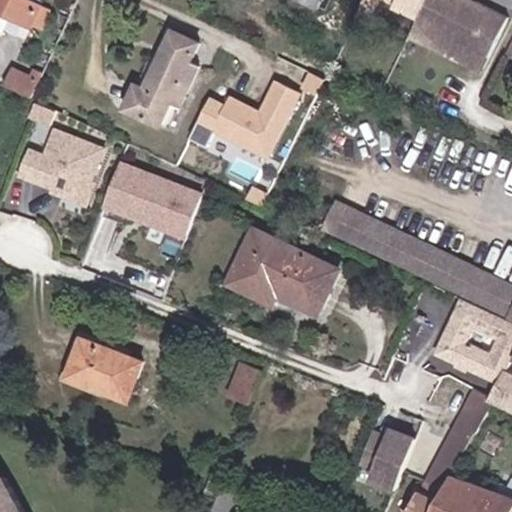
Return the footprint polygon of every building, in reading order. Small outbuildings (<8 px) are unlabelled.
[(40,10),(18,0),(0,0),(0,13),(1,11),(33,26),(40,10)] [(43,4),(33,0),(18,0),(40,10),(43,4)] [(426,0),(363,0),(354,19),(367,25),(379,0),(384,0),(395,5),(393,10),(415,22),(426,0)] [(507,18),(471,0),(426,0),(415,22),(487,57),(507,18)] [(487,57),(415,22),(409,36),(480,71),(487,57)] [(189,59),(197,42),(169,28),(143,84),(134,81),(122,105),(158,122),(170,99),(179,103),(198,63),(189,59)] [(31,96),(40,74),(31,69),(28,76),(9,67),(2,83),(31,96)] [(217,144),(222,132),(283,157),(311,86),(282,75),(270,105),(236,92),(232,102),(215,95),(199,137),(217,144)] [(21,176),(84,200),(104,149),(56,130),(46,156),(31,151),(21,176)] [(131,157),(111,206),(195,239),(215,190),(131,157)] [(318,228),(484,307),(496,282),(331,203),(318,228)] [(332,266),(249,226),(223,278),(251,291),(255,282),(313,310),(332,266)] [(511,289),(496,282),(484,307),(502,316),(511,294),(511,289)] [(436,355),(497,386),(503,373),(508,361),(511,352),(511,325),(503,321),(502,321),(463,302),(436,355)] [(511,302),(503,321),(511,325),(511,302)] [(137,359),(80,337),(65,376),(122,398),(137,359)] [(234,393),(263,403),(275,368),(246,358),(234,393)] [(497,386),(490,403),(511,413),(511,377),(503,373),(497,386)] [(470,393),(432,469),(451,480),(454,474),(490,403),(470,393)] [(372,430),(363,456),(377,461),(380,450),(401,457),(403,454),(415,429),(391,421),(386,435),(372,430)] [(403,454),(408,456),(417,430),(415,429),(403,454)] [(432,469),(410,511),(437,511),(451,480),(432,469)] [(25,511),(4,474),(0,472),(0,511),(25,511)] [(511,498),(454,474),(451,480),(437,511),(510,511),(511,510),(511,498)]
